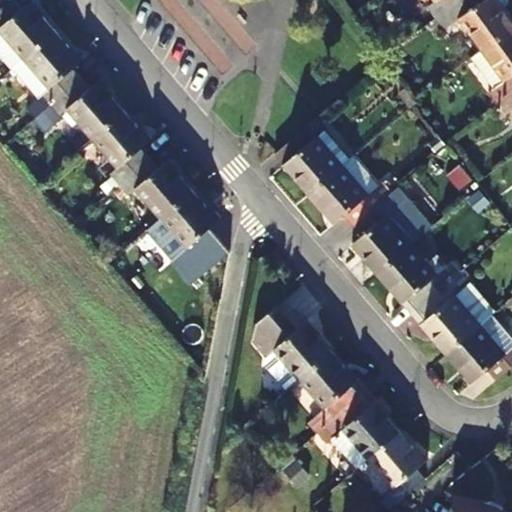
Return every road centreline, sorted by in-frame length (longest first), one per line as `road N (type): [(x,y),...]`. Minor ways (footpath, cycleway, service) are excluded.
road 1 (residential): [(511,416),(449,420),(252,199)]
road 2 (unclassified): [(252,199),(194,511)]
road 3 (residential): [(252,199),(85,0)]
